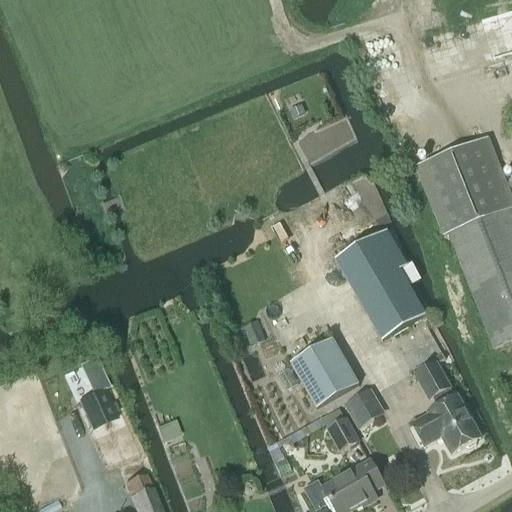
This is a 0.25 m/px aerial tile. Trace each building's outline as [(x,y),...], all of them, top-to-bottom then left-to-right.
[(511,199),(495,155),(489,140),(415,169),(442,239),(449,237),(494,350),(511,342),(511,215),(511,212),(511,211),(511,199)] [(385,232),(334,262),(382,345),(426,320),(399,274),(407,269),(385,232)] [(256,323),(244,328),(251,347),(264,342),(256,323)] [(359,389),(333,343),(290,368),(317,413),(359,389)] [(429,414),(430,416),(413,425),(426,448),(443,439),(452,456),(466,448),(470,450),(477,446),(478,442),(482,439),(459,397),(456,399),(450,390),(452,389),(438,365),(417,376),(431,401),(434,399),(439,408),(429,414)] [(104,391),(78,403),(90,430),(116,418),(104,391)] [(381,410),(371,392),(348,406),(361,429),(375,421),(372,416),(381,410)] [(339,411),(322,421),(328,431),(345,421),(339,411)] [(328,431),(326,432),(339,455),(360,444),(347,420),(328,431)] [(174,423),(157,430),(157,431),(162,444),(179,437),(174,423)] [(293,448),(291,443),(283,447),(287,456),(292,453),(293,448)] [(303,493),(314,511),(321,511),(332,506),(335,511),(350,511),(376,498),(373,492),(384,486),(370,462),(322,489),(319,483),(303,493)] [(161,511),(154,492),(153,492),(147,477),(126,486),(135,511),(161,511)]
